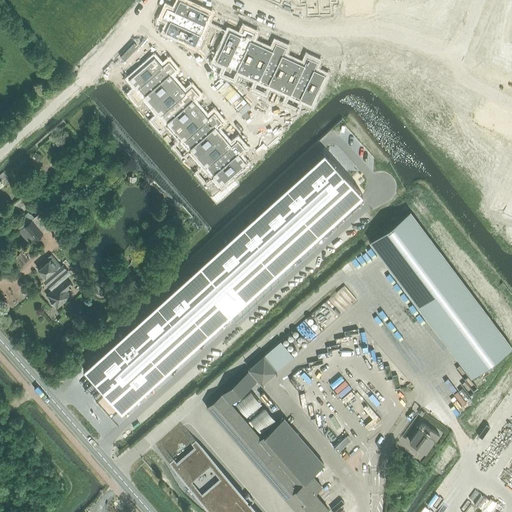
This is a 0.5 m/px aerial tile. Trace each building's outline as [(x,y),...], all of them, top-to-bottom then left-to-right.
[(167,7),(164,12),(209,32),(211,27),(205,24),(210,13),(181,0),(178,0),(174,10),(167,7)] [(300,0),(300,3),(307,2),(307,15),(319,14),(318,0),(300,0)] [(318,0),(319,14),(331,14),(331,1),(337,1),(336,0),(318,0)] [(380,0),(380,6),(390,6),(393,8),(390,16),(407,22),(416,0),(380,0)] [(433,12),(427,28),(448,36),(455,18),(445,15),(446,10),(434,6),(431,12),(433,12)] [(164,12),(162,17),(169,20),(164,31),(195,46),(200,34),(207,37),(209,32),(164,12)] [(511,17),(496,12),(492,22),(511,29),(511,17)] [(511,29),(492,22),(488,32),(508,39),(511,29)] [(228,29),(214,60),(226,65),(223,72),(228,74),(248,30),(243,27),(240,35),(228,29)] [(248,30),(228,74),(233,76),(236,70),(247,75),(261,44),(250,39),(253,32),(248,30)] [(488,32),(485,42),(504,49),(508,39),(488,32)] [(261,44),(247,75),(258,80),(255,87),(260,89),(281,45),(276,42),(272,50),(261,44)] [(485,42),(481,52),(501,60),(504,49),(485,42)] [(281,45),(260,89),(265,91),(268,85),(279,90),(281,87),(294,59),(282,54),(286,47),(281,45)] [(481,52),(477,62),(497,70),(501,60),(481,52)] [(152,54),(127,76),(135,86),(130,90),(133,95),(170,63),(166,58),(160,64),(152,54)] [(294,59),(281,87),(292,92),(289,99),(294,101),(315,56),(310,54),(306,61),(295,56),(294,59)] [(315,56),(294,101),(299,103),(302,97),(313,102),(328,71),(316,66),(320,59),(315,56)] [(345,63),(342,71),(352,75),(353,71),(365,75),(366,71),(379,76),(383,62),(371,57),(370,61),(358,56),(354,67),(345,63)] [(393,66),(389,75),(394,78),(396,75),(406,80),(415,62),(405,57),(399,69),(393,66)] [(415,62),(406,80),(416,86),(414,88),(420,91),(424,82),(419,79),(425,68),(415,62)] [(170,63),(133,95),(137,99),(142,94),(150,104),(176,81),(168,72),(174,67),(170,63)] [(331,86),(333,81),(328,78),(325,84),(331,86)] [(176,81),(150,104),(158,113),(153,118),(157,122),(194,90),(190,85),(184,91),(176,81)] [(422,97),(417,106),(423,109),(426,103),(436,108),(445,91),(435,85),(427,100),(422,97)] [(194,90),(157,122),(160,126),(166,121),(174,131),(199,109),(191,99),(197,94),(194,90)] [(445,91),(436,108),(446,114),(443,119),(449,122),(453,113),(448,110),(455,96),(445,91)] [(199,109),(174,131),(182,140),(176,145),(180,149),(217,117),(213,113),(207,118),(199,109)] [(217,117),(180,149),(184,153),(189,148),(197,158),(223,136),(215,126),(221,121),(217,117)] [(461,124),(452,143),(465,149),(474,130),(461,124)] [(223,136),(197,158),(205,167),(200,172),(204,176),(241,144),(237,140),(231,145),(223,136)] [(511,144),(505,142),(501,151),(511,157),(511,144)] [(241,144),(204,176),(207,180),(213,176),(221,185),(246,163),(238,153),(244,148),(241,144)] [(324,151),(83,368),(83,369),(85,367),(123,408),(121,410),(362,193),(324,151)] [(511,157),(501,151),(496,161),(511,168),(511,157)] [(35,152),(32,157),(38,161),(41,155),(35,152)] [(119,156),(124,161),(128,158),(123,152),(119,156)] [(511,168),(496,161),(491,171),(510,180),(511,176),(511,168)] [(491,171),(486,181),(505,190),(510,180),(491,171)] [(486,181),(482,191),(501,200),(505,190),(486,181)] [(482,191),(477,200),(496,210),(501,200),(482,191)] [(409,210),(369,241),(471,377),(511,346),(409,210)] [(32,220),(24,227),(34,239),(42,232),(49,226),(38,214),(32,220)] [(136,241),(132,244),(132,249),(137,250),(140,247),(140,244),(136,241)] [(46,263),(38,270),(45,279),(44,280),(52,289),(46,295),(57,307),(71,295),(66,290),(72,285),(66,278),(70,274),(63,265),(61,267),(51,255),(45,261),(46,262),(46,263)] [(264,356),(248,369),(249,371),(258,381),(261,385),(277,371),(264,356)] [(249,371),(222,394),(231,405),(248,391),(258,381),(249,371)] [(260,405),(249,392),(236,404),(246,416),(260,405)] [(222,394),(207,407),(232,436),(296,511),(326,511),(328,511),(313,494),(320,487),(310,476),(299,485),(259,438),(231,405),(222,394)] [(274,421),(264,409),(250,421),(261,433),(274,421)] [(282,418),(259,438),(299,485),(310,476),(323,465),(282,418)] [(437,441),(441,435),(421,422),(418,427),(419,428),(410,443),(426,454),(436,440),(437,441)] [(346,436),(333,447),(337,451),(350,441),(346,436)] [(170,463),(169,464),(211,511),(257,511),(251,504),(254,501),(249,495),(245,498),(195,441),(195,442),(192,444),(191,445),(196,451),(179,466),(174,460),(173,461),(170,463)]
